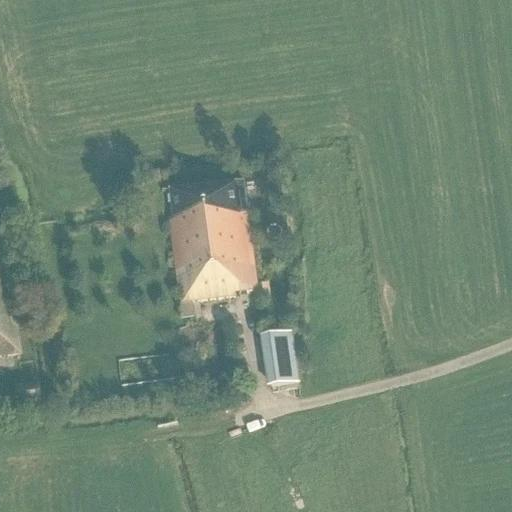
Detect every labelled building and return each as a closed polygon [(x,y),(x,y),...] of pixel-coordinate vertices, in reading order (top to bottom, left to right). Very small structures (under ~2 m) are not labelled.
[(235,300),(235,296),(258,294),(244,184),(236,186),(236,185),(170,192),(173,213),(176,212),(177,219),(169,220),(180,305),(235,300)] [(0,359),(8,358),(9,362),(13,362),(13,357),(20,356),(0,220),(0,359)] [(268,285),(261,285),(263,299),(270,298),(268,285)] [(300,387),(292,336),(260,340),(267,391),(300,387)] [(14,391),(17,409),(37,406),(35,388),(14,391)]
